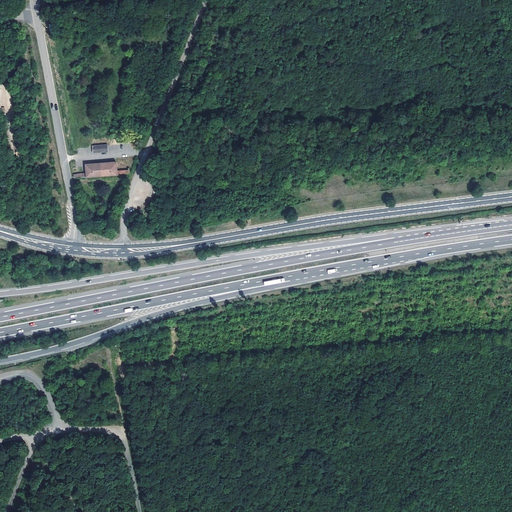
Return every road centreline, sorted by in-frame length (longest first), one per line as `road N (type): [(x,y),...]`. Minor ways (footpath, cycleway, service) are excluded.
road 1 (motorway): [(511,224),(0,317)]
road 2 (motorway): [(511,221),(0,294)]
road 3 (secondary): [(511,196),(123,250)]
road 4 (motorway): [(0,361),(288,276)]
road 5 (motorway): [(0,332),(288,276)]
road 6 (unclassified): [(206,0),(124,211),(123,250)]
road 7 (unclassified): [(34,2),(75,223),(71,248)]
road 8 (motorway): [(288,276),(511,239)]
road 9 (unclassified): [(62,431),(112,431),(125,450),(139,511)]
